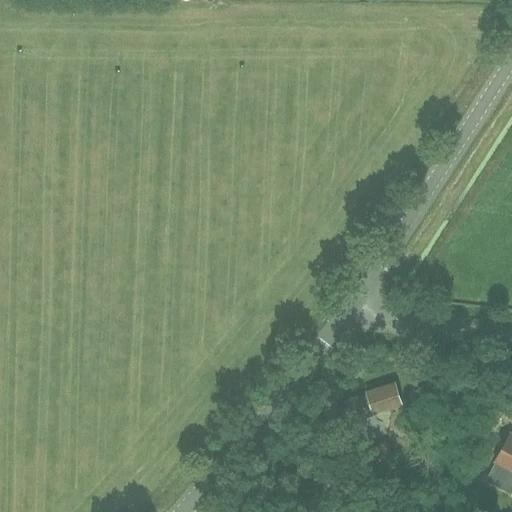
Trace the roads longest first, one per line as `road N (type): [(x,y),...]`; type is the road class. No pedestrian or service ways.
road 1 (tertiary): [(357,309),(511,70)]
road 2 (tertiary): [(183,511),(357,309)]
road 3 (unclassified): [(511,341),(398,328),(357,309)]
